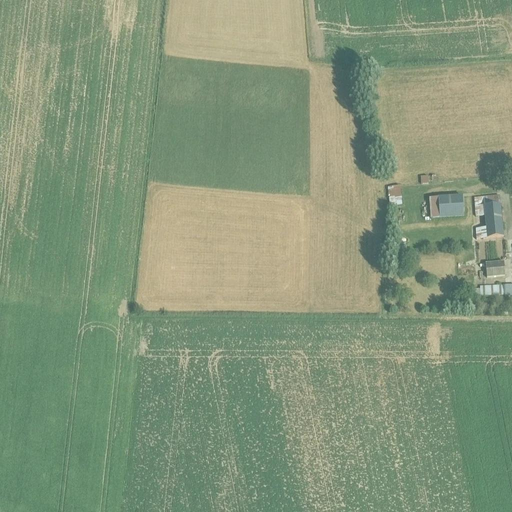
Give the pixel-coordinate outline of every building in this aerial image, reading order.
[(402,204),(399,186),(387,187),(389,206),(402,204)] [(428,198),(430,219),(464,216),(462,195),(428,198)] [(476,232),(477,241),(503,239),(500,206),(486,207),(488,231),(476,232)] [(503,261),(485,263),(487,278),(505,276),(503,261)] [(511,285),(479,286),(479,289),(474,289),(474,296),(511,295),(511,285)]
